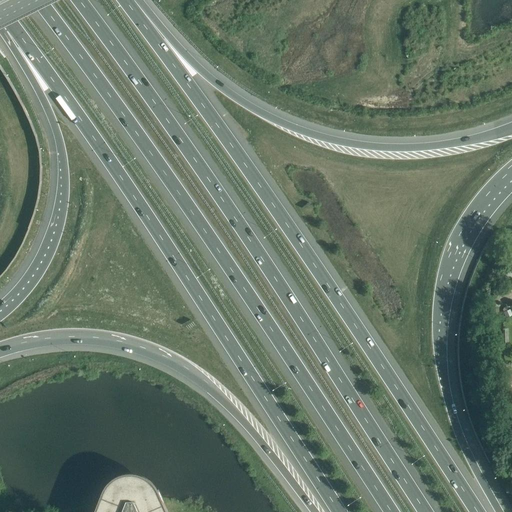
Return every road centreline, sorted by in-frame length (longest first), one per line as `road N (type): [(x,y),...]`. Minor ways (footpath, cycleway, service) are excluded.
road 1 (motorway): [(479,511),(340,295),(128,0)]
road 2 (motorway): [(38,0),(387,511)]
road 3 (motorway): [(425,511),(81,0)]
road 4 (motorway): [(11,25),(108,158),(339,511)]
road 5 (motorway): [(511,128),(423,147),(364,145),(293,128),(223,89),(131,0)]
road 6 (motorway): [(0,351),(87,339),(160,357),(200,379),(244,419),(317,511)]
road 7 (motorway): [(499,511),(450,409),(442,344),(458,265),(511,185)]
road 8 (motorway): [(11,25),(55,126),(64,195),(47,260),(0,316)]
